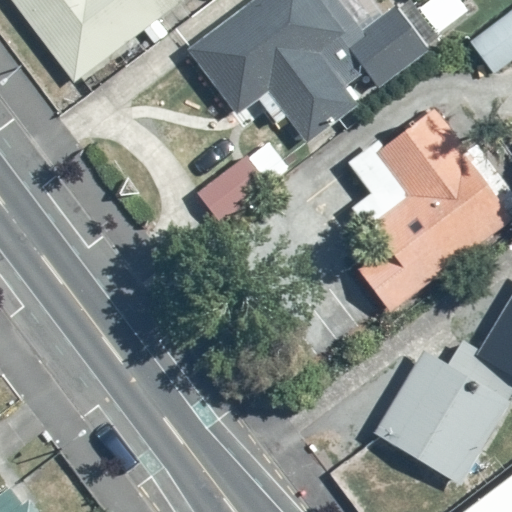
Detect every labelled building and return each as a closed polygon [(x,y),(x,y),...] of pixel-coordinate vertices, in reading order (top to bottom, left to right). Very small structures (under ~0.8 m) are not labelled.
[(187,0),(9,0),(73,84),(187,0)] [(343,0),(251,0),(182,52),(234,119),(268,100),(310,148),(429,56),(396,10),(366,30),(343,0)] [(511,57),(511,4),(464,39),(490,74),(511,57)] [(511,222),(511,218),(435,110),(378,157),(413,203),(370,234),(382,248),(357,269),(391,318),(511,222)] [(247,150),(195,191),(219,222),(271,181),(247,150)] [(419,355),(378,430),(463,484),(511,405),(511,297),(468,381),(419,355)] [(511,511),(511,472),(460,511),(511,511)] [(35,511),(29,502),(15,511),(35,511)]
